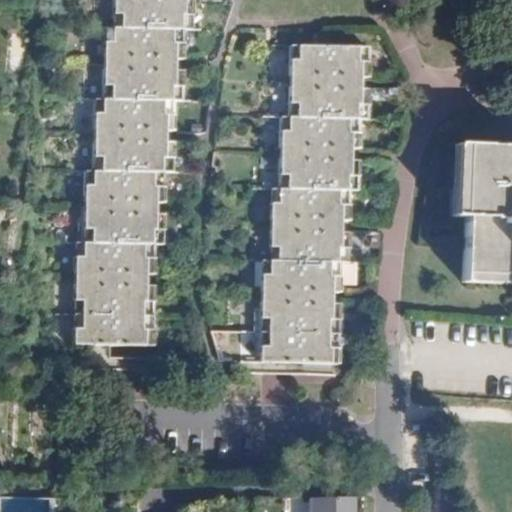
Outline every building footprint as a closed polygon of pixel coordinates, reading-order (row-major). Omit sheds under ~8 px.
[(93,178),(93,193),(86,193),(77,193),(76,211),(69,211),(69,256),(77,256),(77,270),(69,270),(62,270),(62,286),(53,286),(53,334),(62,334),(62,349),(62,364),(53,364),(54,382),(131,379),(131,362),(124,362),(124,347),(124,333),(130,332),(130,312),(123,312),(123,304),(130,304),(130,286),(123,285),(122,268),(130,268),(140,268),(139,256),(146,255),(146,235),(140,235),(139,226),(146,227),(146,209),(139,209),(139,192),(146,192),(155,192),(155,177),(162,177),(162,156),(155,156),(155,148),(162,147),(162,128),(154,128),(154,115),(162,115),(171,115),(171,99),(178,99),(178,80),(171,80),(171,71),(179,71),(179,53),(171,53),(172,38),(179,38),(186,37),(187,21),(194,21),(194,0),(192,0),(117,0),(118,22),(127,22),(127,38),(118,38),(111,38),(111,53),(102,53),(102,100),(112,100),(111,115),(102,115),(92,115),(92,130),(85,130),(85,178),(93,178)] [(187,21),(186,37),(194,37),(194,21),(187,21)] [(118,22),(118,38),(127,38),(127,22),(118,22)] [(102,38),(102,53),(111,53),(111,38),(102,38)] [(256,218),(256,265),(264,265),(264,280),(256,281),(250,281),(250,294),(241,294),(242,343),(250,343),(250,359),(250,374),(242,373),(243,389),(317,389),(317,373),(310,373),(310,359),(310,343),(317,343),(317,324),(310,324),(310,316),(317,316),(317,293),(310,293),(310,281),(316,281),(325,281),(325,265),(331,265),(331,245),(325,245),(325,237),(331,237),(331,218),(325,218),(325,203),(332,203),(341,203),(341,187),(348,187),(347,169),(341,168),(341,160),(348,159),(348,140),(341,139),(341,125),(348,125),(357,125),(357,109),(363,109),(363,88),(357,87),(358,81),(363,81),(363,61),(357,61),(357,46),(293,47),(293,62),(286,62),(286,110),(294,110),(294,125),(286,125),(281,125),(280,140),(273,140),(273,187),(281,188),(280,203),(273,204),(264,204),(264,218),(256,218)] [(102,100),(102,115),(111,115),(112,100),(102,100)] [(154,115),(154,128),(162,128),(162,115),(154,115)] [(455,148),(453,219),(462,219),(464,148),(455,148)] [(511,149),(464,148),(462,219),(465,219),(463,277),(511,278),(511,149)] [(256,265),(256,281),(264,280),(264,265),(256,265)] [(53,270),(53,286),(62,286),(62,270),(53,270)] [(241,281),(241,294),(250,294),(250,281),(241,281)] [(53,334),(53,349),(62,349),(62,334),(53,334)] [(242,343),(242,359),(250,359),(250,343),(242,343)] [(53,349),(53,364),(62,364),(62,349),(53,349)] [(52,511),(52,498),(8,498),(8,511),(52,511)] [(349,511),(349,499),(306,499),(305,511),(349,511)]
